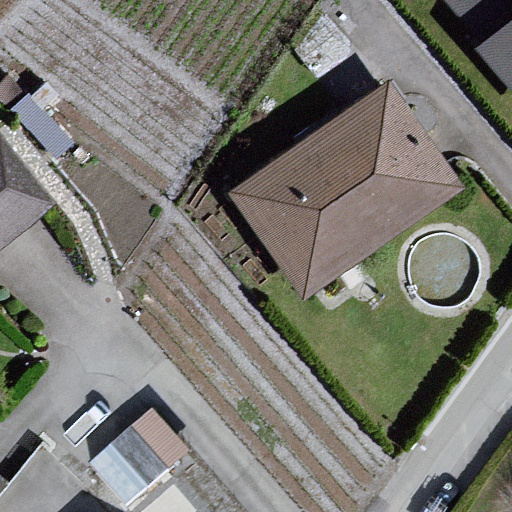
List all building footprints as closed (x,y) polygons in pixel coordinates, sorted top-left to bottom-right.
[(511,0),(450,0),(483,38),(477,43),(511,82),(511,0)] [(234,185),(309,290),(462,182),(388,76),(234,185)] [(0,248),(53,208),(0,139),(0,248)] [(160,399),(92,446),(126,496),(195,449),(160,399)] [(0,461),(0,478),(9,469),(0,461)]
